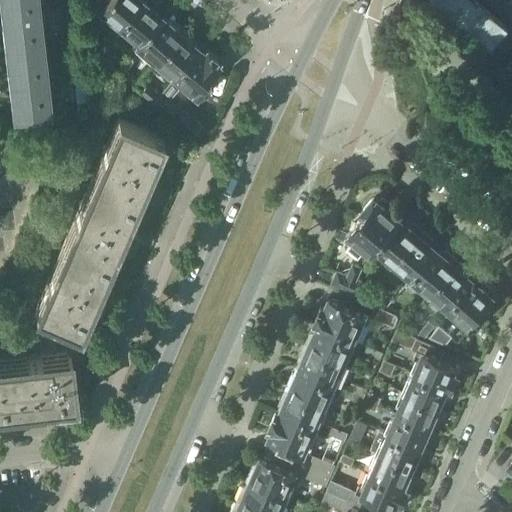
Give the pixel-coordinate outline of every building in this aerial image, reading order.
[(0,0),(0,14),(39,10),(38,0),(0,0)] [(112,28),(115,30),(139,0),(96,0),(101,4),(99,8),(117,23),(112,28)] [(120,26),(138,41),(159,14),(142,0),(139,0),(115,30),(116,31),(120,26)] [(441,0),(465,20),(471,20),(475,15),(474,9),(463,0),(441,0)] [(0,14),(0,16),(3,47),(43,43),(39,10),(0,14)] [(135,44),(154,60),(181,28),(169,18),(167,21),(159,14),(138,41),(135,44)] [(154,60),(172,76),(197,46),(191,42),(194,39),(181,28),(154,60)] [(3,47),(7,80),(47,75),(43,43),(3,47)] [(197,46),(172,76),(157,93),(152,100),(151,101),(168,115),(176,105),(167,97),(180,82),(181,82),(178,85),(189,94),(191,91),(196,95),(198,93),(199,94),(201,94),(203,92),(204,91),(206,89),(207,88),(208,86),(209,84),(207,82),(209,79),(208,78),(214,72),(212,70),(217,64),(215,62),(218,59),(205,49),(203,52),(197,46)] [(104,79),(102,58),(101,47),(88,48),(92,81),(104,79)] [(126,55),(118,65),(124,70),(132,60),(126,55)] [(107,57),(102,58),(104,79),(105,79),(115,68),(107,57)] [(47,75),(7,80),(11,113),(51,109),(47,75)] [(206,100),(217,104),(225,86),(214,81),(206,100)] [(88,83),(74,84),(75,103),(90,102),(88,83)] [(146,84),(141,90),(152,100),(157,93),(146,84)] [(118,116),(89,183),(134,202),(162,135),(118,116)] [(183,126),(200,140),(205,130),(188,118),(183,126)] [(89,183),(63,242),(108,262),(134,202),(89,183)] [(369,254),(376,246),(375,244),(400,216),(393,209),(395,206),(383,197),(381,200),(379,198),(378,200),(374,196),(362,210),(366,214),(349,233),(355,238),(348,246),(358,255),(363,249),(369,254)] [(376,246),(394,261),(421,228),(409,218),(406,221),(400,216),(375,244),(376,246)] [(394,261),(412,276),(437,247),(431,242),(434,239),(421,228),(394,261)] [(108,262),(63,242),(34,309),(79,329),(108,262)] [(412,276),(402,288),(420,303),(430,291),(457,259),(445,250),(443,252),(437,247),(412,276)] [(430,291),(449,307),(474,278),(468,273),(470,271),(457,259),(430,291)] [(332,282),(353,291),(358,279),(356,278),(361,266),(353,263),(348,275),(337,270),(332,282)] [(475,277),(474,278),(449,307),(474,328),(481,321),(480,320),(483,316),(480,314),(487,306),(484,304),(492,294),(491,293),(494,290),(481,280),(478,282),(477,281),(478,280),(475,277)] [(358,279),(353,291),(360,294),(365,282),(358,279)] [(3,291),(0,299),(0,304),(18,312),(23,300),(3,291)] [(314,322),(318,324),(353,338),(360,322),(363,324),(368,313),(329,296),(325,307),(322,306),(314,322)] [(371,317),(393,326),(397,317),(396,315),(376,306),(371,317)] [(424,336),(425,336),(434,326),(428,321),(417,333),(423,336),(424,336)] [(311,329),(304,345),(343,362),(349,348),(352,349),(356,340),(353,338),(318,324),(315,331),(311,329)] [(429,338),(445,345),(451,337),(439,327),(429,338)] [(392,338),(393,338),(400,342),(413,347),(417,337),(398,329),(396,330),(392,338)] [(417,337),(413,347),(416,349),(413,356),(420,359),(414,372),(447,386),(452,388),(460,367),(430,354),(434,345),(417,337)] [(364,352),(379,358),(382,351),(367,344),(364,352)] [(302,360),(298,369),(337,385),(341,375),(338,373),(343,362),(304,345),(299,359),(302,360)] [(70,351),(33,355),(38,404),(75,399),(71,359),(70,351)] [(33,355),(0,358),(0,386),(2,408),(38,404),(33,355)] [(395,364),(384,359),(383,358),(380,365),(378,370),(390,375),(395,364)] [(292,373),(286,388),(324,404),(329,392),(333,394),(337,385),(298,369),(296,375),(292,373)] [(414,372),(406,392),(442,407),(446,397),(444,393),(447,386),(414,372)] [(351,383),(348,389),(363,396),(366,389),(351,383)] [(276,411),(314,427),(318,429),(322,419),(319,417),(324,404),(286,388),(279,403),(283,404),(280,411),(276,410),(276,411)] [(363,396),(348,389),(345,396),(360,402),(363,396)] [(369,392),(366,399),(378,404),(380,398),(369,392)] [(406,392),(397,413),(429,427),(433,418),(437,417),(442,407),(406,392)] [(378,404),(366,399),(363,405),(375,411),(378,404)] [(314,427),(276,411),(269,427),(272,428),(269,437),(309,454),(314,443),(309,440),(314,427)] [(397,413),(388,432),(421,446),(421,445),(425,445),(429,437),(426,434),(429,427),(397,413)] [(329,434),(343,440),(346,433),(332,427),(329,434)] [(379,428),(370,448),(375,450),(379,452),(379,453),(415,468),(420,457),(417,453),(421,446),(388,432),(388,433),(379,428)] [(349,438),(357,442),(361,434),(352,430),(349,438)] [(339,460),(340,460),(351,465),(354,458),(342,453),(339,460)] [(379,453),(370,473),(403,487),(406,479),(411,478),(415,468),(379,453)] [(247,479),(250,480),(285,494),(291,481),(297,484),(301,472),(261,455),(258,463),(254,461),(247,479)] [(314,456),(309,465),(329,474),(333,464),(314,456)] [(329,474),(309,465),(305,475),(325,484),(329,474)] [(331,480),(327,490),(364,506),(368,496),(399,509),(408,489),(403,487),(370,473),(365,485),(359,482),(355,490),(331,480)] [(244,485),(237,501),(264,511),(277,511),(281,504),(285,506),(289,496),(285,494),(250,480),(247,487),(244,485)] [(361,511),(364,506),(327,490),(323,500),(346,510),(345,511),(361,511)] [(264,511),(237,501),(232,511),(264,511)] [(297,508),(305,511),(312,511),(314,508),(300,501),(297,508)]
